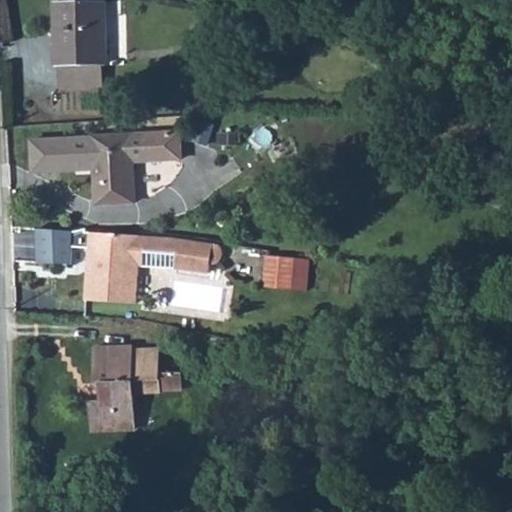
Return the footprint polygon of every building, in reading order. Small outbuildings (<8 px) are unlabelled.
[(54,3),(54,35),(54,66),(59,66),(101,65),(107,64),(105,1),(54,3)] [(101,65),(59,66),(59,87),(102,86),(101,65)] [(179,133),(93,137),(97,204),(136,203),(135,187),(144,184),(151,177),(156,171),(157,161),(181,160),(179,133)] [(73,262),(76,228),(41,225),(39,260),(73,262)] [(140,235),(85,231),(84,247),(89,248),(86,300),(136,303),(138,266),(140,235)] [(140,235),(138,266),(177,268),(179,239),(166,237),(140,235)] [(179,239),(177,268),(211,270),(213,243),(179,239)] [(268,252),(266,284),(295,287),(298,255),(268,252)] [(131,350),(131,348),(96,348),(97,382),(102,382),(102,400),(92,400),(93,429),(135,428),(134,390),(159,389),(158,349),(131,350)]
